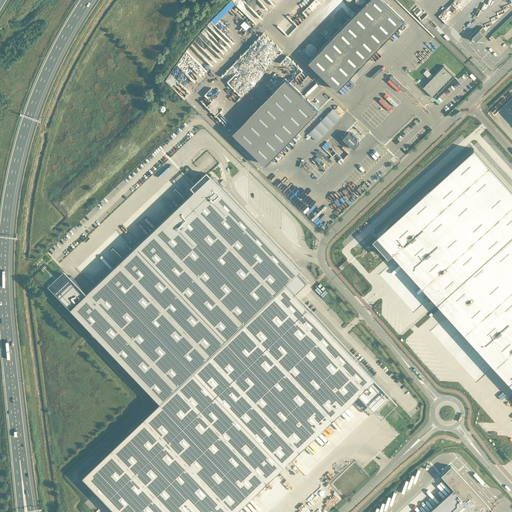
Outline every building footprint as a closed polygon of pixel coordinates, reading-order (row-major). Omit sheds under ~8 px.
[(309,61),(337,89),(404,20),(383,0),(367,0),(360,7),(357,11),(309,61)] [(455,0),(439,15),(447,23),(471,0),(455,0)] [(355,3),(352,6),(357,11),(360,7),(355,3)] [(242,26),(246,30),(251,25),(246,21),(242,26)] [(483,26),(472,37),(476,41),(485,31),(484,27),(483,26)] [(252,74),(258,67),(255,64),(249,71),(250,72),(252,74)] [(444,65),(425,85),(431,91),(429,93),(434,97),(452,78),(449,74),(451,72),(444,65)] [(172,73),(166,79),(172,86),(178,80),(172,73)] [(390,78),(403,90),(405,88),(393,76),(390,78)] [(285,78),(233,132),(266,164),(318,109),(285,78)] [(348,132),(343,137),(342,138),(353,148),(359,142),(358,141),(348,132)] [(511,190),(474,148),(377,235),(379,237),(509,382),(511,385),(511,190)] [(59,288),(55,291),(60,295),(61,297),(98,336),(102,340),(109,347),(110,348),(123,362),(127,366),(128,367),(141,380),(148,388),(161,401),(83,475),(98,491),(118,511),(233,511),(283,464),(359,393),(374,409),(374,408),(389,393),(390,394),(390,393),(294,292),(306,281),(300,275),(297,272),(299,270),(300,269),(300,268),(296,264),(220,183),(212,175),(211,174),(171,211),(87,292),(71,276),(66,281),(59,288)] [(511,443),(506,437),(501,442),(509,451),(511,448),(511,443)] [(484,511),(489,508),(451,465),(441,474),(454,488),(452,490),(427,511),(484,511)]
